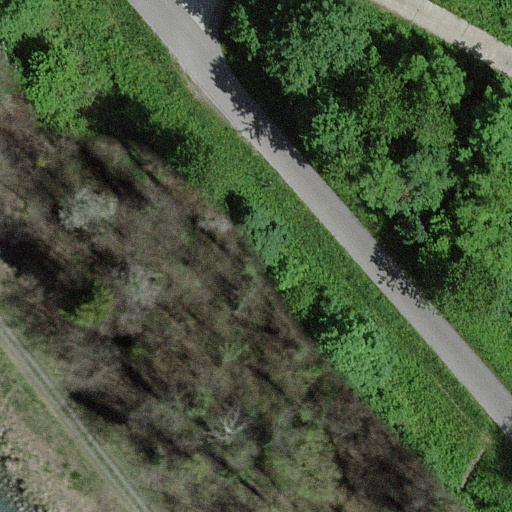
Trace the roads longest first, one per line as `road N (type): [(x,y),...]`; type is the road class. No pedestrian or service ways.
road 1 (track): [(149,0),(511,418)]
road 2 (track): [(0,337),(138,511)]
road 3 (track): [(400,0),(511,61)]
